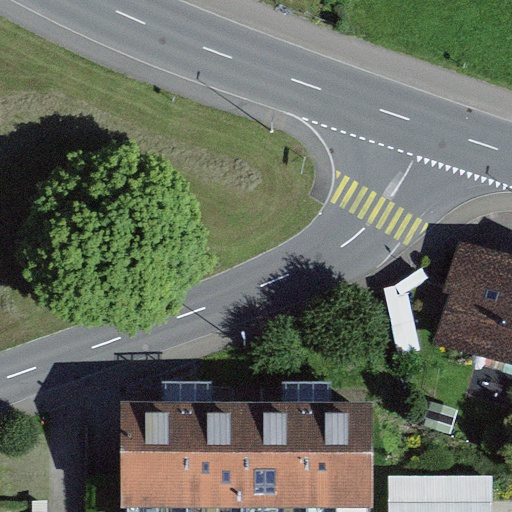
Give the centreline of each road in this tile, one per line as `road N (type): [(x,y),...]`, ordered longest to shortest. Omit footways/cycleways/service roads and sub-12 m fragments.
road 1 (tertiary): [(429,127),(381,211),(316,262),(0,382)]
road 2 (tertiary): [(96,0),(217,54),(429,127)]
